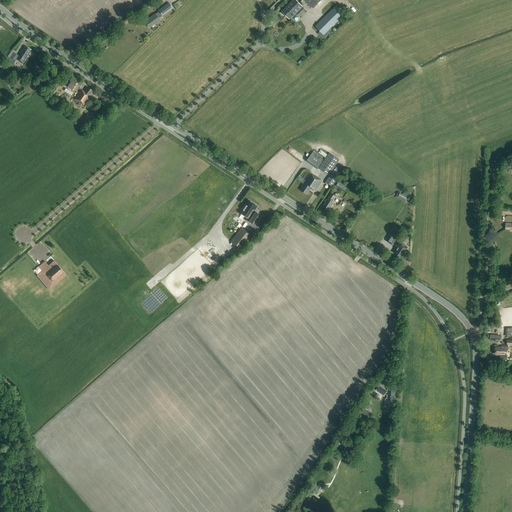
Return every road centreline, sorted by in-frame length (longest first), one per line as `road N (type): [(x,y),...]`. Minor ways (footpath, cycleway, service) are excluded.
road 1 (secondary): [(471,331),(448,305),(0,8)]
road 2 (secondary): [(465,511),(476,364),(471,331)]
